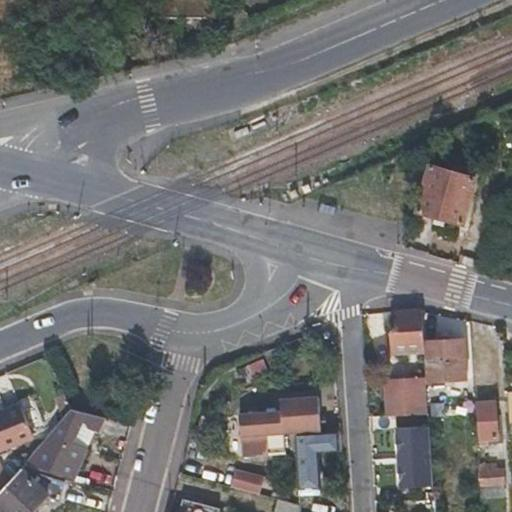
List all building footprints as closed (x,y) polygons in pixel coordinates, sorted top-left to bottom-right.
[(216,0),(172,0),(173,12),(182,12),(217,12),(216,0)] [(431,165),(418,211),(463,223),(476,177),(431,165)] [(420,310),(395,312),(395,327),(392,328),(393,354),(423,353),(420,310)] [(464,342),(426,344),(430,382),(466,380),(464,342)] [(419,381),(386,383),(389,417),(421,415),(419,381)] [(65,395),(57,399),(65,418),(71,410),(65,395)] [(426,397),(428,415),(446,413),(446,403),(438,404),(437,396),(426,397)] [(254,457),(298,456),(298,452),(298,436),(308,435),(308,433),(322,432),(335,431),(334,402),(296,403),(296,415),(253,416),(254,457)] [(496,402),(479,403),(481,438),(498,438),(496,402)] [(22,407),(0,416),(0,449),(34,435),(22,407)] [(106,420),(71,410),(31,461),(75,479),(86,450),(73,445),(82,422),(88,425),(89,432),(99,435),(106,420)] [(436,488),(434,427),(395,427),(397,489),(436,488)] [(321,452),(342,452),(340,434),(308,435),(298,436),(298,452),(298,456),(299,496),(322,495),(321,452)] [(24,469),(0,494),(0,509),(3,511),(31,511),(46,498),(61,501),(65,481),(39,473),(24,469)] [(502,469),(479,470),(480,486),(503,485),(502,469)] [(234,470),(232,490),(261,493),(263,473),(234,470)] [(300,511),(300,504),(277,499),(273,511),(300,511)] [(218,511),(219,509),(184,500),(180,511),(218,511)]
